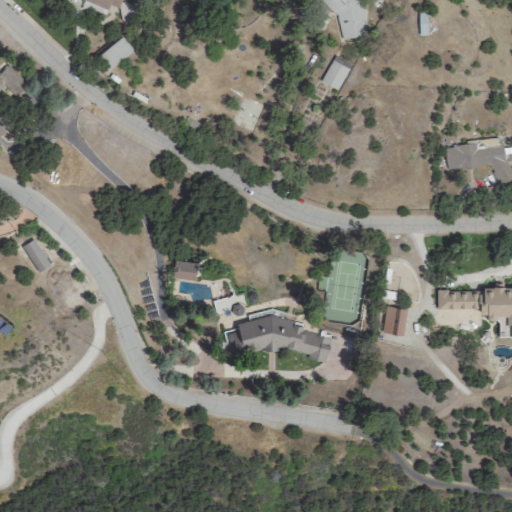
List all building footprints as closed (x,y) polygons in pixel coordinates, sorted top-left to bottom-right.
[(120,0),(83,0),(105,8),(110,5),(117,8),(120,0)] [(341,38),(366,32),(363,18),(365,16),(362,3),(359,0),(321,0),(336,17),(341,38)] [(95,54),(105,70),(133,52),(122,36),(95,54)] [(337,88),(350,62),(332,54),(320,80),(337,88)] [(0,87),(3,85),(14,95),(26,83),(4,61),(0,65),(0,87)] [(0,134),(11,128),(0,107),(0,134)] [(475,147),(474,142),(442,146),(445,170),(490,164),(493,182),(508,180),(504,144),(475,147)] [(20,246),(37,272),(49,265),(32,238),(20,246)] [(195,279),(196,262),(173,260),(172,278),(195,279)] [(435,309),(479,308),(479,317),(506,316),(506,324),(510,324),(510,337),(511,336),(511,285),(480,286),(480,289),(435,291),(435,309)] [(380,332),(401,335),(406,308),(385,305),(380,332)] [(330,337),(302,330),(300,322),(270,314),(236,321),(234,328),(224,330),(227,343),(224,356),(248,351),(251,351),(259,350),(263,351),(270,350),(272,350),(284,348),(305,353),(306,357),(323,362),(330,337)]
